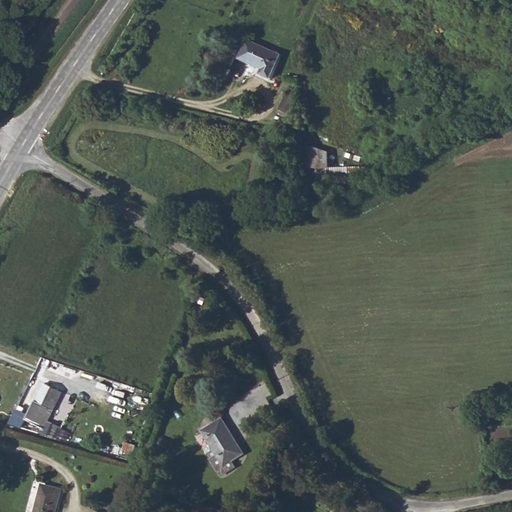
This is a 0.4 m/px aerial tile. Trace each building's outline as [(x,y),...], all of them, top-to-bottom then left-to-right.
[(240,59),(263,70),(261,75),(271,79),(282,55),(248,40),(240,59)] [(377,81),(379,97),(391,96),(389,80),(377,81)] [(280,110),(293,116),(298,105),(300,102),(286,96),(279,110),(280,110)] [(280,110),(279,112),(281,116),(296,123),(303,108),(298,105),(293,116),(280,110)] [(308,168),(308,183),(362,182),(361,167),(308,168)] [(53,408),(44,404),(53,387),(43,383),(26,419),(44,427),(53,408)] [(53,387),(44,404),(53,408),(61,391),(53,387)] [(65,392),(45,431),(57,437),(77,398),(65,392)] [(225,418),(205,430),(219,455),(213,458),(223,474),(238,465),(234,459),(245,453),(225,418)] [(45,484),(37,511),(57,511),(63,489),(45,484)]
